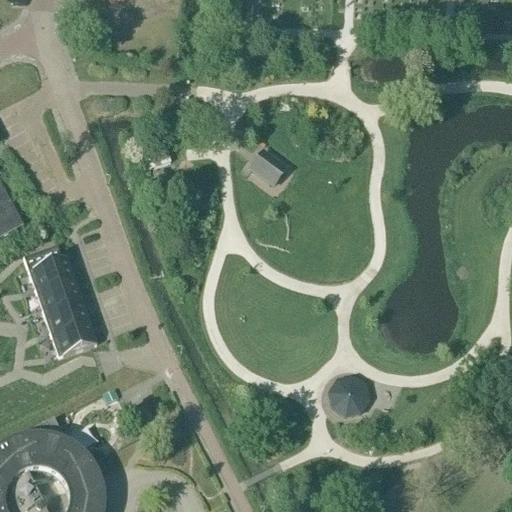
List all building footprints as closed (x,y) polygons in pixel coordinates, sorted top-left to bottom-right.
[(147,174),(159,170),(169,166),(165,154),(143,161),(147,174)] [(284,173),(261,157),(249,173),(272,190),(284,173)] [(0,240),(20,230),(0,192),(0,240)] [(51,267),(60,263),(55,251),(47,254),(51,267)] [(38,257),(43,269),(51,267),(47,254),(38,257)] [(43,269),(38,257),(30,260),(34,272),(43,269)] [(30,260),(22,263),(26,275),(34,272),(30,260)] [(34,272),(26,275),(34,298),(72,284),(64,262),(60,263),(51,267),(43,269),(34,272)] [(72,284),(34,298),(41,319),(79,306),(72,284)] [(41,319),(49,341),(87,327),(79,306),(41,319)] [(87,327),(49,341),(56,363),(95,350),(87,327)] [(335,386),(326,400),(330,416),(344,424),(360,420),(368,406),(364,390),(350,382),(335,386)] [(102,511),(102,510),(102,505),(101,499),(100,493),(99,488),(97,483),(94,478),(92,473),(87,467),(83,463),(78,458),(74,454),(69,451),(64,448),(52,424),(0,449),(0,511),(102,511)]
